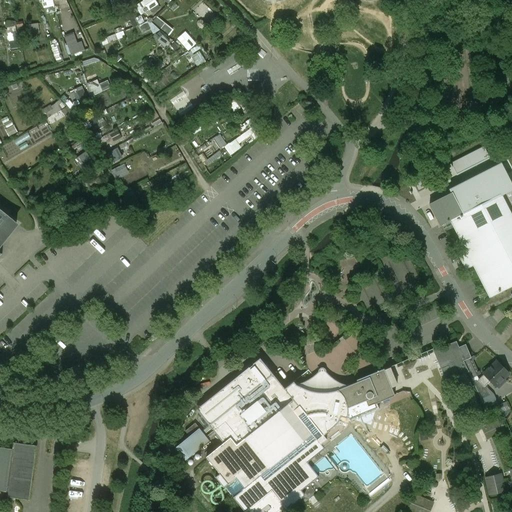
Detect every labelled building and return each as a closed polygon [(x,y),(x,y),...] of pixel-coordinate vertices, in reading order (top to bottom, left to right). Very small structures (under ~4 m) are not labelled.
[(35,0),(36,2),(41,1),(43,9),(47,8),(50,15),(55,12),(51,0),(35,0)] [(109,0),(110,0),(113,9),(128,4),(126,0),(109,0)] [(160,9),(154,0),(148,0),(138,6),(146,19),(160,9)] [(504,0),(505,2),(503,3),(506,11),(511,8),(511,0),(510,0),(509,0),(504,0)] [(136,14),(129,17),(133,28),(144,24),(141,16),(137,17),(136,14)] [(157,17),(153,23),(168,35),(172,30),(157,17)] [(16,23),(6,24),(10,48),(20,47),(16,23)] [(38,36),(39,41),(47,40),(43,24),(25,26),(27,37),(38,36)] [(146,24),(141,27),(145,36),(150,33),(146,24)] [(158,41),(163,36),(160,32),(155,37),(158,41)] [(172,33),(169,36),(180,45),(183,42),(172,33)] [(73,34),(64,37),(71,56),(80,53),(77,43),(73,34)] [(144,39),(143,35),(130,42),(132,45),(144,39)] [(170,43),(163,35),(163,36),(158,41),(164,48),(170,43)] [(199,44),(195,39),(183,46),(186,51),(199,44)] [(63,61),(56,40),(49,42),(56,64),(63,61)] [(82,41),(77,43),(80,53),(85,51),(82,41)] [(202,49),(200,45),(188,53),(190,57),(202,49)] [(199,52),(191,58),(197,66),(205,61),(199,52)] [(63,94),(52,83),(49,87),(68,107),(87,99),(82,87),(63,94)] [(109,83),(89,93),(91,98),(111,88),(109,83)] [(104,117),(140,100),(138,95),(88,119),(94,130),(106,123),(104,117)] [(40,112),(44,119),(65,107),(61,100),(40,112)] [(234,100),(222,108),(228,117),(240,109),(234,100)] [(36,126),(39,131),(51,124),(48,119),(36,126)] [(242,133),(254,125),(250,120),(238,128),(242,133)] [(76,121),(69,126),(77,138),(84,133),(76,121)] [(198,123),(184,132),(187,137),(201,129),(198,123)] [(258,123),(250,129),(256,136),(264,131),(258,123)] [(14,126),(6,131),(9,137),(18,133),(14,126)] [(104,141),(108,149),(115,146),(110,135),(115,133),(112,127),(101,132),(93,137),(96,142),(97,141),(98,144),(104,141)] [(250,130),(236,140),(239,144),(253,134),(250,130)] [(111,135),(114,141),(122,138),(118,131),(111,135)] [(235,140),(225,148),(230,156),(241,148),(235,140)] [(204,144),(199,148),(205,157),(211,154),(204,144)] [(118,146),(102,154),(109,168),(125,160),(118,146)] [(451,172),(447,174),(452,184),(483,168),(485,172),(507,161),(511,170),(511,146),(492,157),(490,152),(458,169),(456,164),(449,168),(451,172)] [(84,170),(95,162),(87,150),(76,158),(84,170)] [(223,155),(220,152),(204,164),(207,167),(223,155)] [(86,175),(89,182),(105,174),(101,167),(86,175)] [(119,172),(123,178),(132,173),(128,167),(119,172)] [(116,174),(111,176),(120,191),(125,189),(116,174)] [(99,178),(84,186),(89,196),(104,188),(99,178)] [(470,209),(499,195),(501,193),(494,181),(464,197),(470,209)] [(470,209),(464,197),(456,200),(452,192),(429,204),(440,226),(451,221),(450,219),(470,209)] [(450,219),(451,221),(467,252),(459,256),(466,269),(474,265),(489,296),(511,284),(511,219),(499,195),(470,209),(450,219)] [(0,255),(2,254),(0,252),(0,242),(16,223),(0,209),(0,255)] [(466,345),(459,347),(456,341),(441,348),(446,361),(454,358),(462,375),(469,372),(463,361),(471,358),(466,345)] [(441,348),(440,346),(433,349),(439,365),(447,362),(446,361),(441,348)] [(395,395),(383,368),(356,379),(357,381),(349,385),(343,384),(334,380),(328,374),(326,372),(324,368),(322,367),(319,368),(318,369),(318,372),(313,376),(308,369),(284,388),(260,358),(252,363),(252,365),(249,367),(247,367),(196,409),(216,435),(213,438),(215,441),(217,440),(220,445),(206,457),(219,473),(215,477),(223,487),(225,486),(244,511),(283,511),(305,495),(301,490),(318,476),(307,462),(324,449),(323,447),(331,441),(328,438),(337,431),(339,434),(344,430),(349,422),(350,418),(347,417),(347,411),(347,407),(364,400),(367,407),(395,395)] [(462,375),(454,358),(446,361),(447,362),(439,365),(446,382),(462,375)] [(509,374),(496,361),(483,374),(496,387),(509,374)] [(493,391),(491,386),(481,390),(483,395),(493,391)] [(493,394),(481,400),(485,407),(497,401),(493,394)] [(501,404),(504,414),(511,412),(509,401),(501,404)] [(498,420),(483,427),(488,437),(503,430),(498,420)] [(185,431),(189,436),(199,428),(195,423),(185,431)] [(209,440),(199,428),(189,436),(174,448),(185,460),(209,440)] [(4,496),(13,497),(29,499),(36,445),(11,442),(10,449),(4,496)] [(0,447),(0,511),(2,511),(4,496),(10,449),(0,447)] [(464,473),(455,471),(449,477),(451,486),(460,488),(466,482),(464,473)] [(501,475),(486,479),(490,495),(505,491),(501,475)] [(2,511),(11,511),(13,497),(4,496),(2,511)] [(427,511),(431,503),(414,496),(408,510),(412,511),(427,511)] [(494,499),(493,511),(505,511),(505,500),(494,499)]
